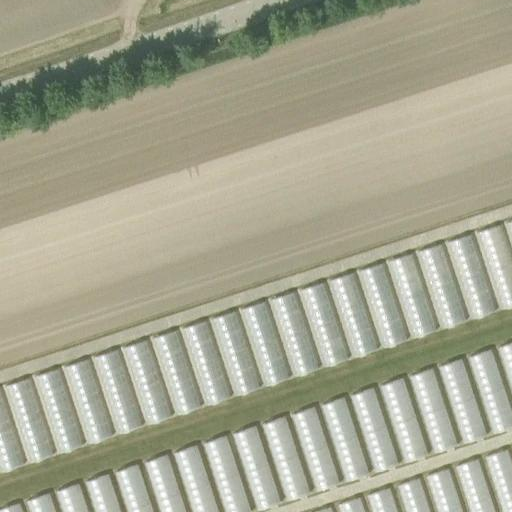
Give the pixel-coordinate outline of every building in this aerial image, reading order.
[(330,278),(354,354),(511,304),(511,218),(505,221),(505,222),(475,231),(445,240),(416,250),(387,259),(387,260),(357,269),(330,278)] [(128,344),(148,418),(350,363),(327,280),(299,287),(300,289),(269,297),(269,299),(240,307),(240,308),(210,317),(210,318),(180,326),(181,328),(151,336),(151,337),(128,344)] [(205,438),(226,511),(229,511),(511,430),(511,340),(496,345),(497,346),(467,354),(468,356),(408,373),(409,376),(319,402),(320,405),(205,438)] [(87,442),(142,427),(120,348),(92,355),(93,356),(66,363),(87,442)] [(39,372),(57,451),(82,446),(64,366),(39,372)] [(31,462),(55,455),(32,375),(7,383),(31,462)] [(0,470),(24,465),(5,386),(0,386),(0,470)] [(174,450),(195,511),(220,511),(197,442),(174,450)] [(487,454),(503,511),(511,511),(511,448),(511,447),(487,454)] [(146,460),(162,511),(187,511),(169,452),(146,460)] [(471,511),(498,511),(483,456),(458,463),(471,511)] [(227,511),(210,464),(206,466),(222,511),(227,511)] [(466,511),(451,466),(425,475),(396,485),(366,494),(337,503),(310,511),(466,511)] [(84,480),(58,488),(64,511),(123,511),(112,472),(84,480)] [(59,511),(53,491),(28,498),(31,511),(59,511)] [(24,511),(21,500),(0,507),(0,511),(24,511)]
